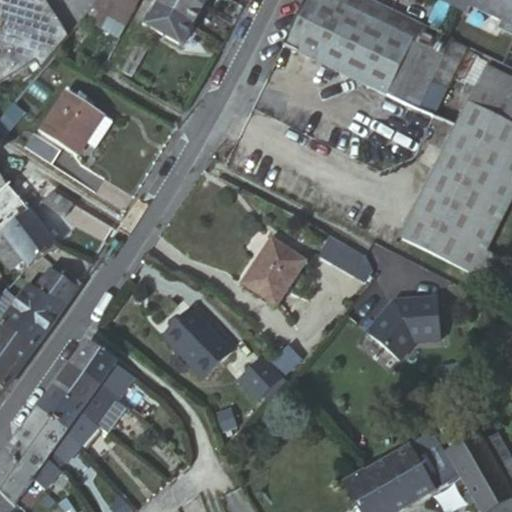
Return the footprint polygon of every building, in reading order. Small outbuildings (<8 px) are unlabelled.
[(0,0),(0,96),(45,67),(51,75),(79,42),(51,0),(0,0)] [(141,9),(124,0),(110,0),(110,2),(96,20),(131,38),(138,25),(118,14),(123,3),(139,11),(141,9)] [(124,0),(141,9),(147,12),(153,0),(124,0)] [(174,0),(173,2),(207,20),(218,0),(217,0),(174,0)] [(397,10),(377,0),(304,0),(284,41),(427,117),(444,85),(463,47),(397,10)] [(511,0),(452,0),(464,6),(460,12),(478,21),(481,14),(511,30),(509,36),(511,37),(511,0)] [(163,20),(197,38),(207,20),(173,2),(171,6),(163,20)] [(141,13),(139,11),(123,3),(118,14),(138,25),(140,26),(143,20),(138,17),(141,13)] [(159,18),(163,20),(171,6),(166,4),(159,18)] [(156,31),(163,20),(159,18),(153,30),(156,31)] [(186,58),(197,38),(163,20),(156,31),(151,40),(186,58)] [(479,55),(463,47),(444,85),(458,93),(479,55)] [(157,66),(147,61),(132,87),(143,93),(157,66)] [(511,73),(495,66),(479,73),(511,88),(511,73)] [(511,88),(479,73),(402,239),(486,281),(497,259),(483,251),(511,191),(511,88)] [(86,161),(94,147),(110,120),(75,99),(50,141),(86,161)] [(24,112),(5,134),(14,142),(34,120),(24,112)] [(110,120),(94,147),(104,153),(120,126),(110,120)] [(68,155),(42,141),(35,153),(61,168),(68,155)] [(30,161),(9,147),(2,158),(24,172),(30,161)] [(0,202),(17,190),(0,167),(0,202)] [(0,225),(9,238),(37,217),(17,190),(0,202),(0,225)] [(74,223),(83,210),(63,197),(50,207),(74,223)] [(45,211),(37,217),(54,240),(63,234),(45,211)] [(37,217),(9,238),(11,240),(32,269),(37,275),(65,253),(54,240),(37,217)] [(11,240),(9,238),(0,225),(0,240),(2,239),(5,244),(11,240)] [(32,269),(11,240),(5,244),(8,248),(3,252),(21,277),(32,269)] [(342,268),(352,249),(339,242),(329,261),(342,268)] [(320,272),(283,249),(253,293),(289,317),(320,272)] [(379,277),(368,257),(352,249),(342,268),(375,285),(379,277)] [(38,277),(37,275),(32,269),(21,277),(27,285),(38,277)] [(60,277),(46,296),(73,315),(86,296),(60,277)] [(73,315),(46,296),(39,292),(29,306),(12,329),(45,354),(67,324),(73,315)] [(0,314),(0,320),(12,329),(29,306),(16,297),(0,314)] [(446,304),(403,308),(376,341),(409,368),(420,354),(419,349),(450,346),(446,304)] [(203,313),(177,338),(203,367),(200,370),(212,383),(242,355),(203,313)] [(0,346),(0,383),(14,394),(21,386),(45,354),(12,329),(5,339),(0,346)] [(203,367),(177,338),(174,341),(200,370),(203,367)] [(124,370),(96,351),(82,368),(111,389),(113,390),(118,395),(122,399),(127,405),(142,383),(124,371),(124,370)] [(297,354),(287,363),(299,375),(308,367),(297,354)] [(299,375),(287,363),(278,372),(289,384),(299,375)] [(289,384),(278,372),(272,366),(259,378),(278,398),(291,386),(289,384)] [(111,389),(82,368),(76,377),(105,397),(111,389)] [(92,415),(105,397),(76,377),(63,395),(92,415)] [(268,407),(278,398),(259,378),(250,386),(268,407)] [(281,403),(294,389),(291,386),(278,398),(281,403)] [(117,406),(122,399),(118,395),(113,390),(111,389),(105,397),(117,406)] [(76,438),(92,415),(63,395),(48,416),(76,438)] [(132,420),(117,406),(105,397),(92,415),(111,433),(118,440),(132,420)] [(111,433),(92,415),(76,438),(91,455),(111,433)] [(62,457),(76,438),(48,416),(27,444),(56,466),(62,457)] [(91,455),(76,438),(62,457),(78,469),(91,455)] [(466,483),(454,461),(441,440),(352,491),(363,511),(416,511),(454,489),(466,483)] [(511,484),(487,441),(454,461),(466,483),(481,507),(483,511),(502,511),(511,506),(511,484)] [(42,485),(56,466),(27,444),(13,463),(42,485)] [(62,457),(56,466),(70,477),(70,478),(78,469),(62,457)] [(3,477),(26,506),(42,485),(13,463),(3,477)] [(70,477),(56,466),(42,485),(54,496),(70,477)] [(0,482),(0,489),(24,510),(26,506),(3,477),(3,478),(0,482)] [(473,511),(481,507),(466,483),(454,489),(467,511),(473,511)]
